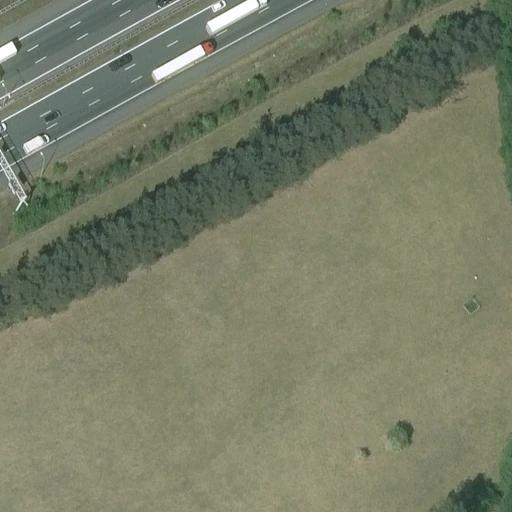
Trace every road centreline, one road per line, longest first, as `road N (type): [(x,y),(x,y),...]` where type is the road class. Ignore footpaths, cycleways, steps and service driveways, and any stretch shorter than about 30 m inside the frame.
road 1 (motorway): [(0,154),(279,0)]
road 2 (motorway): [(139,0),(0,77)]
